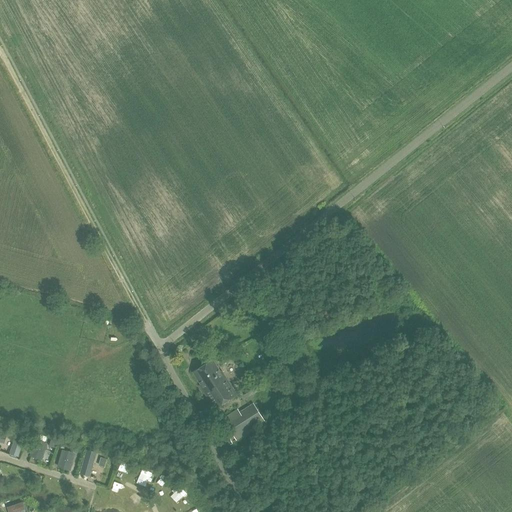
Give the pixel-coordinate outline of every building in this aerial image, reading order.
[(237,395),(222,371),(220,372),(213,360),(193,372),(202,385),(200,386),(214,409),(237,395)] [(244,401),(256,394),(252,389),(244,395),(241,391),(238,393),(244,401)] [(237,440),(240,438),(265,422),(254,404),(240,412),(238,409),(223,419),(237,440)] [(18,456),(25,434),(16,430),(8,453),(18,456)] [(42,460),(48,443),(35,439),(29,455),(42,460)] [(51,440),(50,446),(56,448),(58,442),(51,440)] [(70,470),(75,453),(62,449),(57,466),(70,470)] [(88,475),(95,453),(86,450),(79,473),(81,473),(82,474),(85,475),(87,475),(88,475)] [(104,467),(107,458),(101,456),(98,465),(104,467)] [(26,511),(23,501),(16,504),(16,503),(8,506),(9,511),(26,511)]
